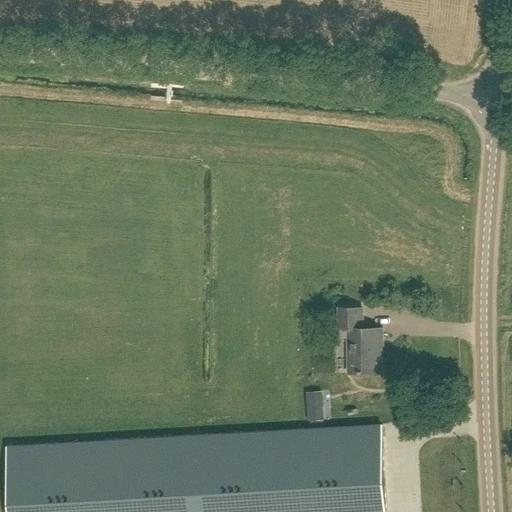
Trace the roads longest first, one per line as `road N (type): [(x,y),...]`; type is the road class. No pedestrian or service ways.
road 1 (unclassified): [(0,51),(497,98)]
road 2 (unclassified): [(491,511),(482,300),(497,98)]
